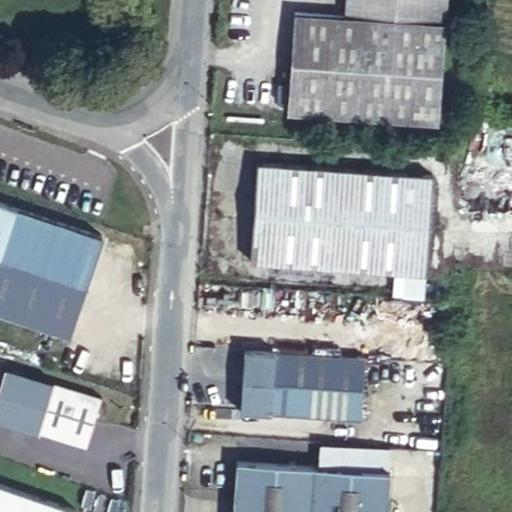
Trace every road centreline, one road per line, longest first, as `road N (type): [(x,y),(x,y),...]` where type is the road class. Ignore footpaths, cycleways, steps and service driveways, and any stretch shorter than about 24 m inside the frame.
road 1 (unclassified): [(153,511),(189,116)]
road 2 (unclassified): [(0,84),(120,120),(189,116)]
